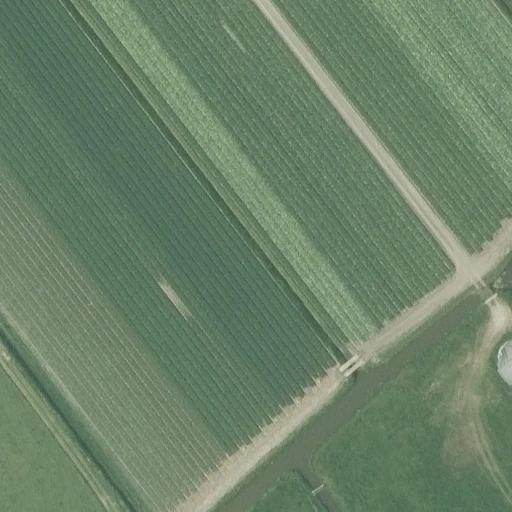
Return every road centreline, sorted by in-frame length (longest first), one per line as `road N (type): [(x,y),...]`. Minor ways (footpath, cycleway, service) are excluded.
road 1 (track): [(474,278),(258,0)]
road 2 (track): [(118,511),(0,356)]
